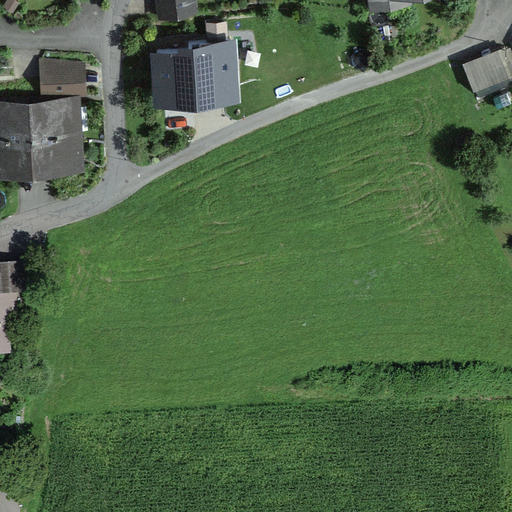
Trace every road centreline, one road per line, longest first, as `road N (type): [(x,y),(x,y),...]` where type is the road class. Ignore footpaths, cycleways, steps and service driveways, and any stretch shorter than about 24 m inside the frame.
road 1 (residential): [(98,194),(239,127),(478,36),(511,0)]
road 2 (residential): [(98,194),(115,169),(109,42),(116,0)]
